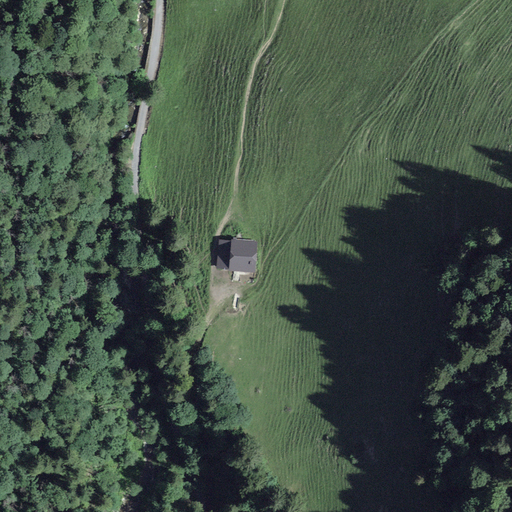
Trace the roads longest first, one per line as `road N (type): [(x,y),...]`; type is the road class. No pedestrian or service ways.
road 1 (unclassified): [(204,511),(157,372),(136,225),(135,161),(158,0)]
road 2 (track): [(202,499),(207,458),(192,361),(215,290),(213,231),(234,185),(246,88),(282,0)]
